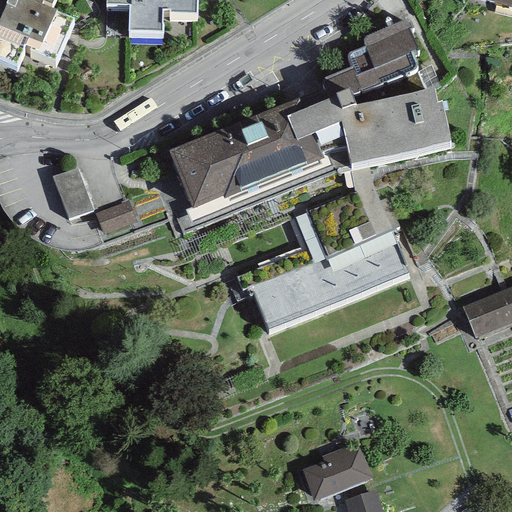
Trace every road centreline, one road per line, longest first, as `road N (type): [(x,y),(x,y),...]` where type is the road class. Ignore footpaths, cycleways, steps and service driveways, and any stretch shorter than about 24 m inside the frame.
road 1 (trunk): [(511,426),(0,342)]
road 2 (residential): [(0,140),(114,134),(333,0)]
